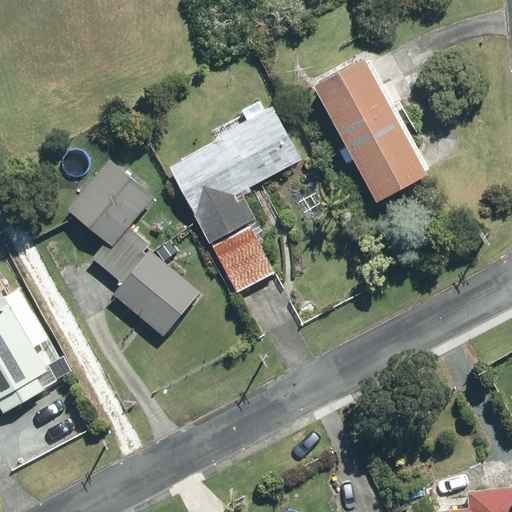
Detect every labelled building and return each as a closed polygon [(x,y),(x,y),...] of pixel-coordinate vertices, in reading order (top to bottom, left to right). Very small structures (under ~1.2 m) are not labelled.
[(357,144),(349,148),(356,162),(366,157),(389,199),(437,173),(376,58),(325,85),(357,144)] [(250,123),(222,138),(224,143),(221,145),(219,142),(183,162),(185,164),(173,170),(241,295),(278,275),(260,241),(267,237),(248,203),(257,198),(253,191),(305,163),(276,109),(267,114),(262,104),(244,114),(250,123)] [(148,126),(155,141),(167,135),(161,120),(148,126)] [(114,163),(72,212),(110,244),(95,261),(126,287),(118,297),(168,340),(205,296),(154,253),(150,257),(147,255),(153,248),(131,230),(157,200),(114,163)] [(356,186),(345,193),(352,204),(362,197),(356,186)] [(0,405),(1,405),(7,416),(48,393),(47,390),(54,386),(49,376),(52,374),(11,299),(12,298),(0,276),(0,405)] [(435,498),(408,507),(409,511),(437,511),(438,511),(437,511),(511,511),(511,484),(473,489),(475,505),(439,509),(435,498)]
